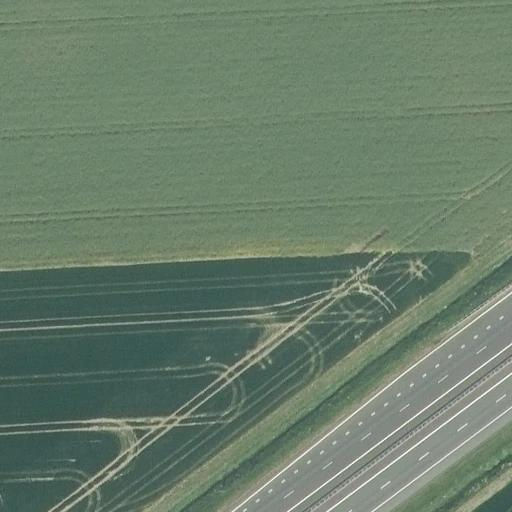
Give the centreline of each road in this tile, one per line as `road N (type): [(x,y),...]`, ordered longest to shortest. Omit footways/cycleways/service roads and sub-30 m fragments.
road 1 (motorway): [(511,328),(268,511)]
road 2 (motorway): [(345,511),(511,389)]
